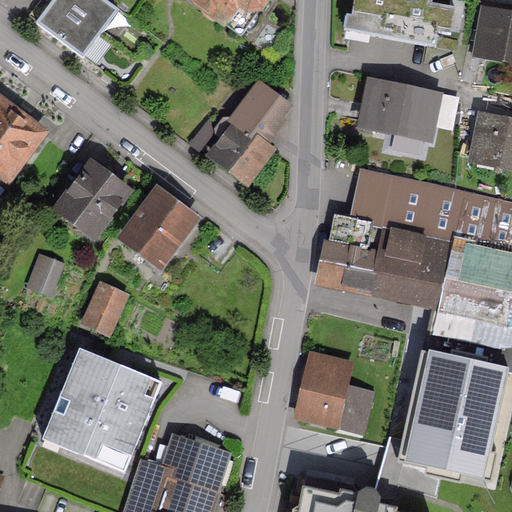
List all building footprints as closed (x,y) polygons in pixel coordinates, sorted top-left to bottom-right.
[(83,59),(101,34),(54,0),(53,0),(36,24),(83,59)] [(54,0),(101,34),(119,10),(104,0),(54,0)] [(191,0),(201,7),(204,14),(207,18),(215,21),(220,21),(240,36),(266,0),(191,0)] [(450,35),(455,9),(431,5),(432,0),(354,0),(352,17),(360,19),(358,30),(429,43),(431,32),(450,35)] [(511,17),(486,13),(479,53),(511,58),(511,17)] [(371,107),(367,125),(429,138),(437,99),(371,85),(366,106),(371,107)] [(233,122),(236,124),(264,145),(281,123),(273,117),(283,104),(259,87),(233,122)] [(0,103),(0,173),(7,179),(41,134),(24,121),(28,115),(15,105),(10,111),(0,103)] [(483,120),(474,159),(511,166),(511,110),(508,125),(483,120)] [(270,150),(264,145),(236,124),(233,122),(230,120),(224,121),(217,130),(218,136),(224,140),(212,156),(247,182),(270,150)] [(91,166),(58,210),(93,237),(127,193),(91,166)] [(464,330),(511,340),(511,206),(367,174),(357,222),(335,217),(322,281),(364,289),(364,292),(468,313),(464,330)] [(157,194),(123,238),(160,266),(194,221),(157,194)] [(43,262),(34,285),(51,292),(60,268),(43,262)] [(102,290),(86,323),(107,332),(122,299),(102,290)] [(124,474),(161,383),(80,350),(42,440),(124,474)] [(509,372),(432,354),(406,465),(483,483),(509,372)] [(317,359),(301,419),(353,432),(359,407),(369,410),(374,392),(344,386),(349,367),(317,359)] [(168,469),(169,470),(215,485),(224,456),(177,441),(168,469)] [(212,491),(215,485),(169,470),(168,469),(143,461),(126,511),(214,511),(220,494),(212,491)] [(353,485),(306,475),(298,511),(480,511),(480,510),(397,485),(393,498),(379,499),(374,492),(366,490),(360,495),(353,485)]
